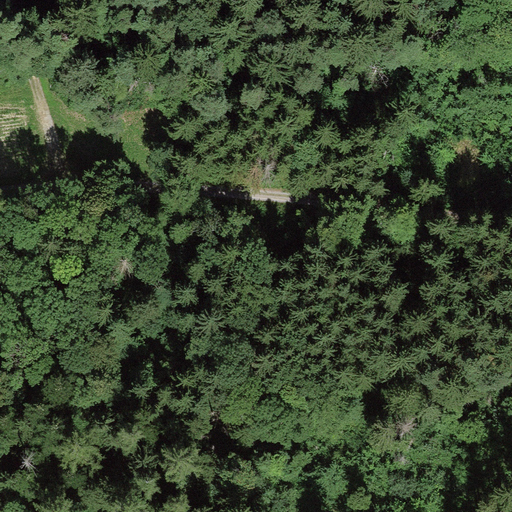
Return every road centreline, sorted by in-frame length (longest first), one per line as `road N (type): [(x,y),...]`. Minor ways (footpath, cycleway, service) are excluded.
road 1 (track): [(0,195),(55,186),(355,199)]
road 2 (track): [(55,186),(6,0)]
road 3 (track): [(511,221),(355,199)]
